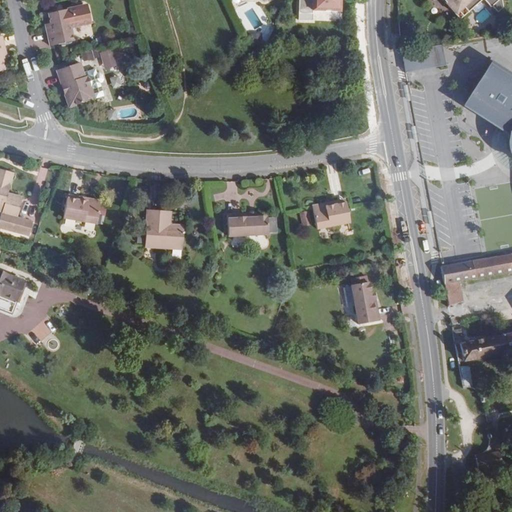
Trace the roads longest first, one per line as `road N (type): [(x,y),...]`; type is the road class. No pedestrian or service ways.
road 1 (secondary): [(434,511),(433,382),(392,142)]
road 2 (residential): [(392,142),(237,167),(47,151)]
road 3 (residential): [(13,0),(47,151)]
road 4 (secondary): [(392,142),(375,0)]
